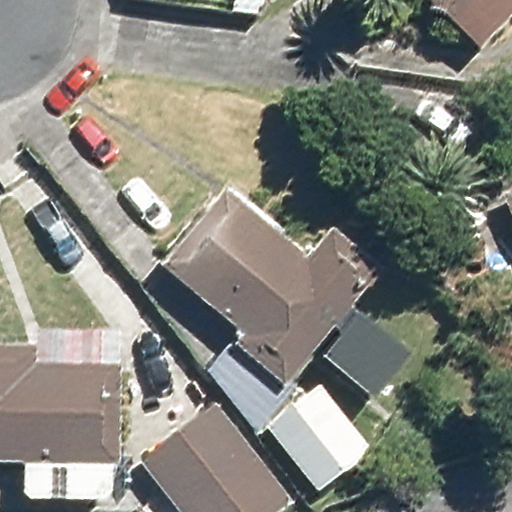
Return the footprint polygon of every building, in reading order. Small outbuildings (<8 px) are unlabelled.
[(511,0),(414,0),(466,52),(511,5),(511,0)] [(511,223),(511,193),(501,198),(511,223)] [(153,277),(277,386),(374,275),(322,229),(296,258),(225,195),(153,277)] [(0,354),(0,463),(110,465),(111,355),(0,354)] [(313,394),(268,430),(313,486),(358,450),(313,394)] [(211,406),(134,462),(170,511),(278,511),(285,507),(211,406)]
